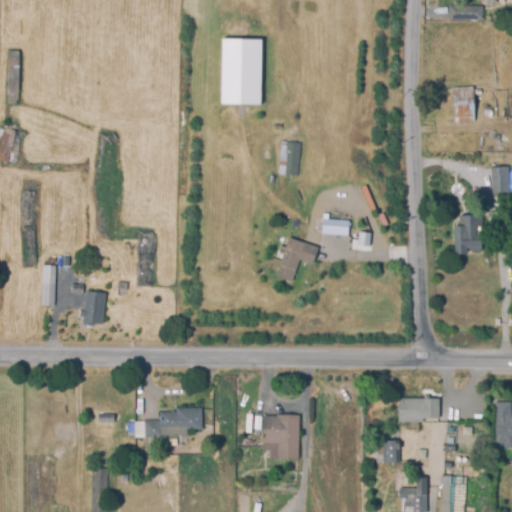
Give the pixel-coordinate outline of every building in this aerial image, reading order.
[(482,19),(450,19),(450,6),(482,7),(482,19)] [(259,104),(260,39),(220,39),(219,104),(259,104)] [(16,52),(16,102),(5,102),(6,52),(16,52)] [(454,122),(454,87),(473,87),(474,122),(454,122)] [(484,117),(484,109),(491,109),(492,117),(484,117)] [(15,133),(14,162),(5,162),(5,132),(15,133)] [(297,175),(284,174),(287,142),(300,143),(297,175)] [(490,171),(507,170),(508,197),(491,198),(490,171)] [(321,234),(316,234),(317,218),(313,218),(313,211),(321,211),(321,218),(322,218),(321,234)] [(346,235),(323,233),(325,216),(327,216),(327,218),(340,219),(341,217),(348,217),(346,235)] [(458,219),(481,219),(481,254),(466,254),(466,260),(454,260),(454,229),(458,229),(458,219)] [(20,230),(33,230),(34,266),(21,266),(20,230)] [(363,245),(358,244),(360,232),(371,234),(369,245),(368,246),(363,245)] [(137,233),(151,234),(150,288),(135,288),(137,233)] [(288,241),(316,251),(310,268),(298,264),(291,285),(274,280),(282,257),(277,255),(280,248),(285,250),(288,241)] [(41,269),(55,269),(54,309),(40,308),(41,269)] [(70,296),(70,287),(82,287),(82,296),(70,296)] [(105,294),(103,326),(83,325),(84,318),(80,318),(81,309),(85,309),(85,293),(105,294)] [(422,422),(399,422),(399,398),(439,399),(438,419),(422,419),(422,422)] [(511,439),(496,439),(496,402),(511,403),(511,416),(511,439)] [(200,411),(200,432),(185,432),(186,440),(142,441),(142,423),(159,422),(159,415),(175,415),(175,411),(200,411)] [(99,424),(99,415),(114,415),(114,424),(99,424)] [(298,419),(297,462),(269,462),(269,446),(261,446),(262,418),(298,419)] [(133,438),(143,437),(142,422),(132,422),(133,438)] [(385,446),(398,446),(398,468),(385,468),(385,446)] [(107,471),(107,511),(89,511),(89,471),(107,471)] [(426,511),(413,511),(413,499),(400,499),(400,488),(414,488),(414,489),(416,489),(416,478),(427,478),(426,511)] [(449,504),(442,504),(443,484),(450,484),(449,504)]
